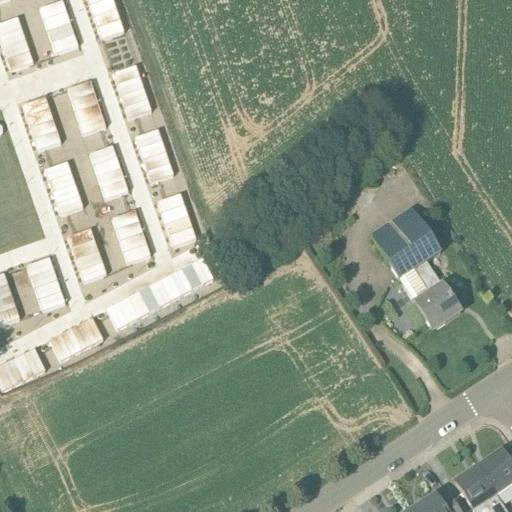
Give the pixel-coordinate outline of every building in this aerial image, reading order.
[(440,256),(410,210),(368,238),(398,283),(413,274),(426,265),(440,256)] [(398,283),(414,307),(432,334),(460,316),(426,265),(413,274),(398,283)] [(478,471),(495,499),(511,487),(511,473),(500,456),(478,471)] [(503,511),(499,504),(495,499),(478,471),(455,486),(471,511),(475,511),(485,506),(489,511),(503,511)] [(434,500),(415,511),(457,511),(449,499),(438,506),(434,500)]
